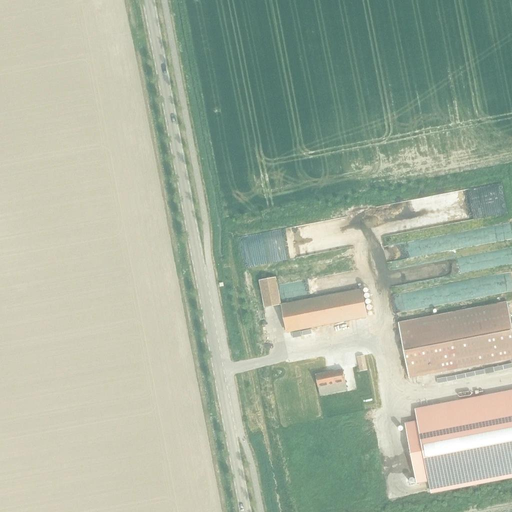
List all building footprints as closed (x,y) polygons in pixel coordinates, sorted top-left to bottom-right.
[(402,220),(422,218),(421,210),(401,212),(402,220)] [(511,216),(465,222),(467,236),(511,231),(511,216)] [(275,278),(259,281),(264,308),(280,305),(275,278)] [(281,305),(287,332),(367,317),(361,289),(281,305)] [(511,329),(507,302),(398,323),(409,378),(511,358),(511,329)] [(327,346),(329,352),(340,349),(339,343),(327,346)] [(360,371),(367,370),(364,356),(357,357),(360,371)] [(318,387),(320,396),(347,390),(343,369),(315,375),(318,387)] [(367,392),(370,398),(381,394),(379,388),(367,392)] [(417,421),(404,424),(416,484),(428,482),(430,492),(511,475),(511,393),(415,412),(417,421)]
